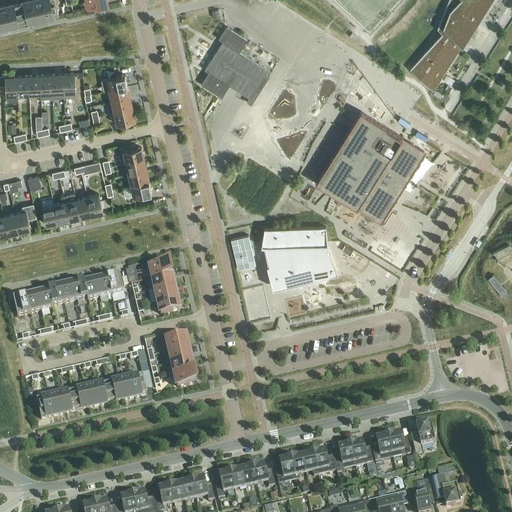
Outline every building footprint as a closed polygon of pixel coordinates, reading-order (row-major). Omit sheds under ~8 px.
[(42,0),(33,0),(31,1),(35,20),(47,17),(42,0)] [(55,0),(42,0),(47,17),(59,14),(55,0)] [(448,0),(437,29),(442,33),(410,69),(433,91),(489,0),(448,0)] [(31,1),(19,3),(23,22),(35,20),(31,1)] [(19,3),(7,6),(12,25),(23,22),(19,3)] [(7,6),(0,7),(0,27),(12,25),(7,6)] [(265,74),(268,70),(240,52),(247,39),(227,26),(219,39),(221,40),(223,41),(205,70),(209,72),(201,84),(218,95),(222,98),(229,85),(250,98),(247,102),(251,105),(269,76),(265,74)] [(347,72),(341,90),(348,93),(355,74),(347,72)] [(63,74),(64,92),(64,98),(76,98),(75,73),(63,74)] [(63,74),(51,75),(52,93),(64,92),(63,74)] [(40,75),(29,76),(30,94),(41,93),(40,75)] [(51,75),(40,75),(41,93),(52,93),(51,75)] [(104,92),(110,91),(127,87),(125,75),(101,80),(104,92)] [(18,95),(17,76),(5,77),(6,95),(18,95)] [(29,76),(17,76),(18,95),(30,94),(29,76)] [(110,91),(112,102),(130,98),(127,87),(110,91)] [(112,102),(115,113),(132,109),(130,98),(112,102)] [(132,109),(115,113),(117,124),(135,120),(132,109)] [(414,173),(416,166),(421,160),(424,152),(419,149),(414,144),(408,143),(407,142),(404,139),(402,137),(399,135),(361,111),(350,127),(316,183),(330,192),(381,224),(393,206),(399,196),(401,190),(406,185),(408,178),(414,173)] [(124,152),(126,163),(144,159),(141,148),(124,152)] [(249,158),(229,193),(268,215),(287,180),(249,158)] [(126,163),(129,174),(147,170),(144,159),(126,163)] [(129,174),(132,185),(149,181),(147,170),(129,174)] [(149,181),(132,185),(134,197),(152,193),(149,181)] [(99,194),(87,197),(91,215),(103,212),(102,209),(100,201),(99,194)] [(87,197),(76,200),(80,217),(91,215),(87,197)] [(108,199),(100,201),(102,209),(110,207),(108,199)] [(76,200),(65,202),(69,220),(80,217),(76,200)] [(65,202),(54,205),(58,222),(69,220),(65,202)] [(21,212),(15,214),(19,232),(31,229),(28,220),(37,218),(33,204),(23,207),(21,210),(21,212)] [(58,222),(54,205),(42,207),(46,225),(58,222)] [(15,214),(4,216),(8,234),(19,232),(15,214)] [(264,228),(262,247),(264,247),(268,265),(267,265),(273,288),(328,275),(338,272),(328,248),(326,227),(264,228)] [(256,265),(249,236),(231,240),(238,270),(256,265)] [(498,260),(496,261),(511,252),(511,250),(509,245),(510,244),(510,243),(492,254),(494,253),(498,260)] [(350,256),(353,251),(345,246),(342,251),(350,256)] [(149,268),(152,280),(171,276),(168,263),(149,268)] [(123,293),(119,274),(107,277),(111,296),(112,296),(113,302),(125,299),(123,293)] [(488,279),(487,278),(504,299),(504,298),(503,297),(508,293),(509,294),(502,286),(501,285),(493,275),(489,278),(488,279)] [(152,280),(155,292),(174,287),(171,276),(152,280)] [(107,277),(95,280),(99,299),(111,296),(107,277)] [(83,280),(71,283),(75,302),(87,299),(83,282),(84,282),(83,280)] [(95,280),(84,282),(83,282),(87,299),(87,301),(99,299),(95,280)] [(71,283),(60,286),(64,305),(75,302),(71,283)] [(47,289),(48,291),(52,307),(64,305),(60,286),(47,289)] [(176,299),(174,287),(155,292),(148,293),(151,305),(158,303),(176,299)] [(48,291),(36,293),(41,312),(53,309),(52,307),(48,291)] [(36,293),(25,296),(29,315),(41,312),(36,293)] [(29,315),(25,296),(13,299),(17,318),(29,315)] [(176,299),(158,303),(160,315),(179,311),(176,299)] [(166,340),(169,352),(188,348),(185,336),(166,340)] [(169,352),(172,364),(190,360),(188,348),(169,352)] [(146,363),(144,352),(137,353),(129,355),(130,360),(138,358),(139,365),(146,363)] [(172,364),(174,376),(193,371),(190,360),(172,364)] [(193,371),(174,376),(177,388),(196,384),(193,371)] [(152,388),(148,373),(142,374),(142,377),(145,390),(152,388)] [(142,377),(130,379),(135,398),(147,396),(145,390),(142,377)] [(130,379),(119,382),(123,401),(135,398),(130,379)] [(119,382),(107,385),(111,404),(123,401),(119,382)] [(107,385),(95,388),(100,406),(111,404),(107,385)] [(95,388),(84,390),(88,409),(100,406),(95,388)] [(84,390),(72,393),(76,412),(88,409),(84,390)] [(72,393),(60,396),(65,415),(76,412),(72,393)] [(60,396),(48,398),(53,417),(65,415),(60,396)] [(53,417),(48,398),(36,401),(41,420),(53,417)] [(420,447),(435,444),(433,436),(435,435),(435,430),(432,429),(430,424),(416,427),(419,441),(412,443),(415,456),(422,455),(420,447)] [(400,433),(387,435),(393,459),(411,455),(408,442),(402,444),(400,433)] [(393,459),(387,435),(375,438),(378,449),(372,451),(375,463),(393,459)] [(362,441),(350,444),(355,468),(373,463),(370,451),(364,452),(362,441)] [(333,460),(336,472),(337,474),(344,473),(344,470),(355,468),(350,444),(338,447),(340,458),(333,460)] [(323,451),(313,453),(318,476),(336,472),(333,460),(327,461),(324,450),(323,450),(323,451)] [(302,455),(301,455),(306,474),(311,473),(314,477),(318,476),(313,453),(302,456),(302,455)] [(301,456),(290,458),(296,481),(300,480),(300,475),(306,474),(301,455),(301,456)] [(296,481),(290,458),(280,461),(279,460),(279,461),(281,472),(275,473),(278,485),(296,481)] [(375,463),(368,465),(371,476),(378,475),(375,463)] [(263,465),(252,467),(256,485),(267,483),(268,488),(275,486),(272,474),(266,475),(264,464),(263,464),(263,465)] [(241,469),(245,488),(256,485),(252,467),(241,470),(241,469)] [(241,470),(230,472),(234,491),(245,488),(241,469),(241,470)] [(234,491),(230,472),(219,475),(219,474),(218,474),(221,486),(215,487),(218,499),(224,498),(223,493),(234,491)] [(203,479),(192,481),(196,499),(207,497),(208,502),(214,500),(212,488),(206,489),(203,478),(202,478),(203,479)] [(435,501),(435,503),(444,501),(446,509),(460,505),(459,500),(462,498),(459,493),(458,494),(456,486),(446,488),(444,478),(430,481),(432,487),(435,501)] [(181,483),(185,502),(196,499),(192,481),(181,484),(181,483)] [(180,484),(170,486),(174,505),(185,502),(181,483),(180,483),(180,484)] [(160,500),(154,501),(156,511),(162,511),(164,511),(163,507),(174,505),(170,486),(159,489),(159,488),(158,488),(160,500)] [(434,505),(433,501),(435,501),(432,487),(407,493),(410,506),(416,504),(417,511),(430,511),(431,511),(429,506),(434,505)] [(144,492),(132,495),(136,511),(156,511),(154,501),(147,503),(144,492)] [(319,494),(321,501),(328,500),(326,493),(319,494)] [(405,494),(387,498),(390,511),(403,511),(402,507),(408,506),(405,494)] [(123,508),(116,510),(116,511),(136,511),(132,495),(121,497),(120,497),(123,508)] [(390,511),(387,498),(368,502),(370,511),(390,511)] [(106,501),(95,504),(96,511),(116,511),(116,510),(109,511),(107,500),(106,500),(106,501)] [(370,511),(368,502),(349,507),(350,511),(370,511)]
